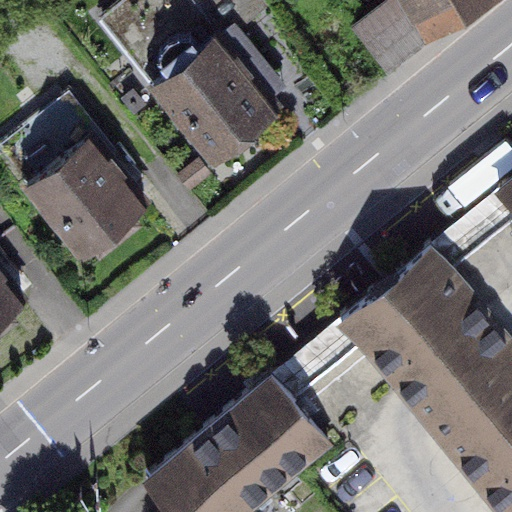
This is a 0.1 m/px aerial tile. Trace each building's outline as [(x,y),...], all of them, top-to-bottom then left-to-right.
[(209,0),(101,0),(209,153),(281,103),(209,0)] [(384,0),(346,31),(380,77),(421,47),(414,34),(394,0),(384,0)] [(394,0),(414,34),(476,0),(394,0)] [(64,92),(0,143),(83,246),(146,195),(64,92)] [(511,171),(492,188),(511,211),(511,171)] [(511,511),(511,335),(434,239),(343,312),(504,511),(511,511)] [(0,310),(23,292),(0,263),(0,310)] [(274,367),(148,468),(183,511),(239,511),(332,438),(274,367)]
